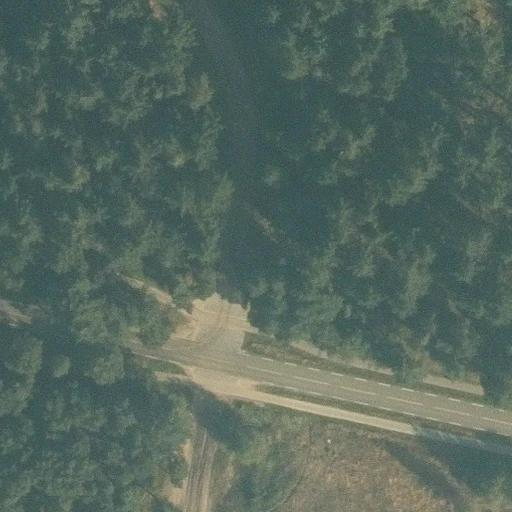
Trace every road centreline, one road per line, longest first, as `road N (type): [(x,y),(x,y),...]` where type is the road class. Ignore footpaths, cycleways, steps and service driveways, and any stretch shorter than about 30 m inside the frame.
road 1 (track): [(190,511),(236,154),(206,46),(177,0)]
road 2 (secondary): [(511,426),(0,318)]
